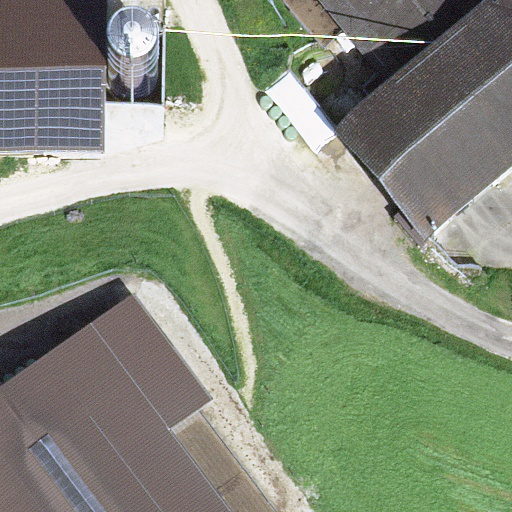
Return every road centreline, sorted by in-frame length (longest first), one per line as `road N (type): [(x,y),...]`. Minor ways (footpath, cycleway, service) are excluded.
road 1 (unclassified): [(511,351),(258,194),(184,177)]
road 2 (track): [(184,177),(94,178),(0,206)]
